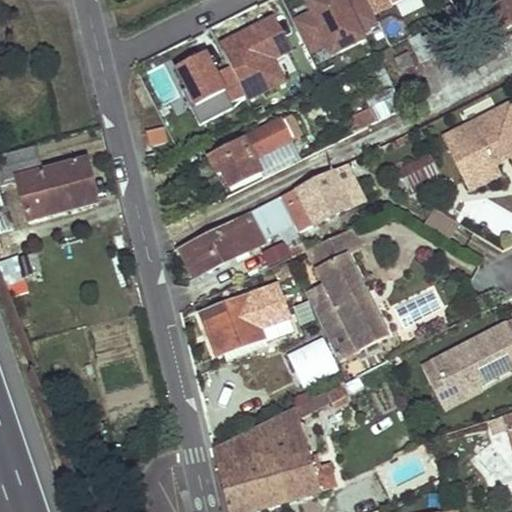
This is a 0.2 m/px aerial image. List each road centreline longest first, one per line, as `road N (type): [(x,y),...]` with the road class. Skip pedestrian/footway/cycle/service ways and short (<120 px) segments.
road 1 (residential): [(208,511),(102,65)]
road 2 (residential): [(102,65),(231,0)]
